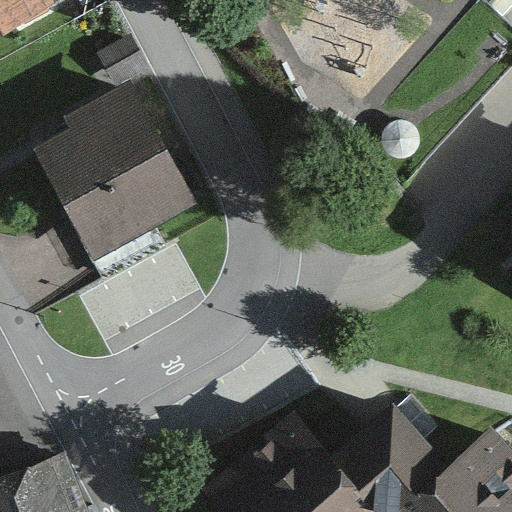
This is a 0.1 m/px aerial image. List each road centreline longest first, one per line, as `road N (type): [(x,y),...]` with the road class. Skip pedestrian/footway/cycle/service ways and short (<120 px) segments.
road 1 (residential): [(156,0),(248,212),(255,281),(230,319),(198,342),(66,409)]
road 2 (residential): [(66,409),(0,293)]
